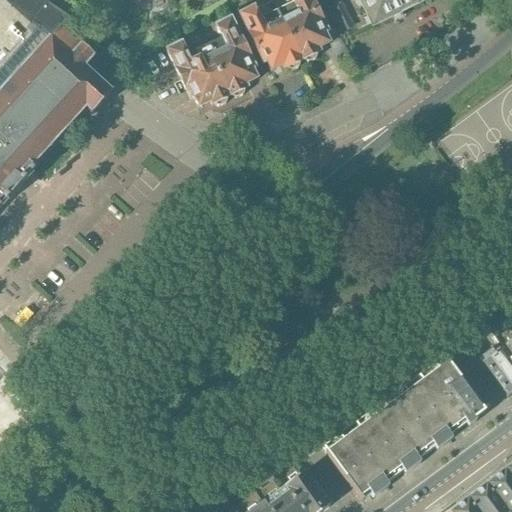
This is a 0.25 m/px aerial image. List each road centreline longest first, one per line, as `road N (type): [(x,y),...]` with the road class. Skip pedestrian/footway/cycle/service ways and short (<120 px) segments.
road 1 (residential): [(175,511),(437,328)]
road 2 (secondary): [(284,221),(166,314),(56,433)]
road 3 (residential): [(431,104),(394,90),(228,179)]
road 4 (secondary): [(431,104),(284,221)]
road 5 (secondary): [(399,511),(511,428)]
road 6 (residential): [(119,118),(134,111),(228,179)]
road 7 (residential): [(437,328),(511,424)]
